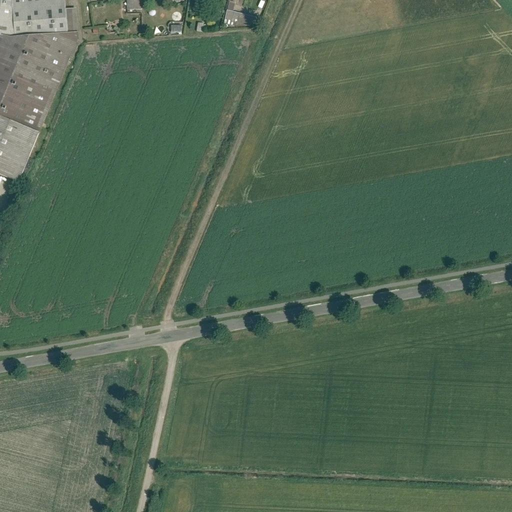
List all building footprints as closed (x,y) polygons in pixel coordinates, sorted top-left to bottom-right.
[(0,0),(0,35),(4,36),(0,45),(0,173),(23,183),(82,42),(80,10),(69,11),(67,0),(0,0)] [(142,0),(129,0),(129,12),(142,13),(142,0)] [(239,2),(232,0),(227,24),(246,29),(248,24),(262,28),(264,18),(237,11),(239,2)] [(170,22),(170,32),(185,33),(185,22),(170,22)] [(2,196),(0,195),(0,217),(9,195),(3,192),(2,196)]
